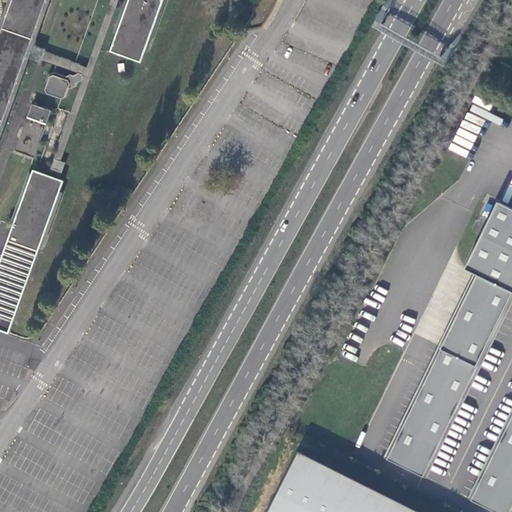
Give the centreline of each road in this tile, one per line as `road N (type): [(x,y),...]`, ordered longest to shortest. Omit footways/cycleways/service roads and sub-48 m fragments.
road 1 (primary): [(417,0),(128,511)]
road 2 (primary): [(174,511),(453,0)]
road 3 (unknown): [(336,54),(243,219)]
